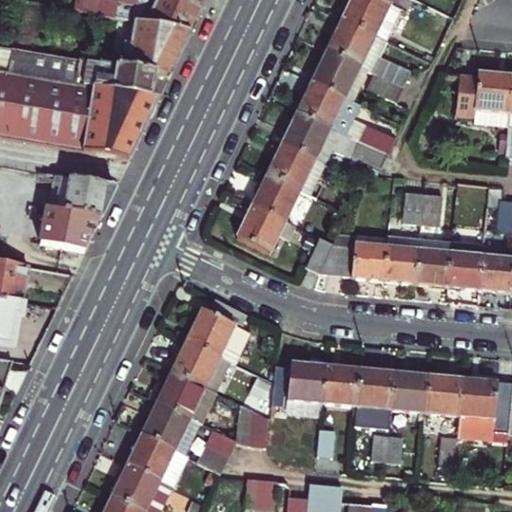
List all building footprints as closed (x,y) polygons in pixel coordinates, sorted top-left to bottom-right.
[(76,0),(74,13),(134,25),(190,36),(195,25),(200,14),(166,0),(116,0),(115,7),(81,0),(76,0)] [(166,0),(200,14),(204,5),(206,0),(166,0)] [(348,0),(347,4),(340,19),(387,41),(401,12),(397,11),(403,0),(348,0)] [(408,72),(379,58),(387,41),(340,19),(333,34),(325,50),(367,70),(377,74),(402,86),(408,72)] [(101,58),(100,67),(134,73),(155,77),(169,79),(179,58),(190,36),(134,25),(130,47),(113,44),(111,60),(101,58)] [(0,49),(0,76),(151,101),(153,89),(155,77),(134,73),(100,67),(12,52),(0,49)] [(367,70),(325,50),(318,66),(311,81),(353,101),(367,70)] [(479,116),(479,123),(511,126),(511,73),(498,72),(484,71),(483,76),(465,74),(461,115),(479,116)] [(368,93),(393,105),(402,86),(377,74),(368,93)] [(0,142),(128,164),(142,136),(156,108),(158,103),(151,101),(0,76),(0,142)] [(296,112),(371,147),(388,154),(394,141),(352,123),(361,105),(353,101),(311,81),(304,97),(296,112)] [(371,147),(296,112),(289,128),(282,143),(326,164),(332,152),(364,166),(371,147)] [(326,164),(282,143),(275,158),(268,174),(302,190),(311,194),(312,195),(326,164)] [(302,190),(268,174),(260,189),(253,204),(287,221),(302,190)] [(115,192),(50,180),(49,191),(54,192),(50,213),(100,223),(107,207),(115,192)] [(296,225),(311,194),(302,190),(287,221),(296,225)] [(427,221),(429,192),(407,190),(404,219),(427,221)] [(447,193),(429,192),(427,221),(444,223),(447,193)] [(511,200),(505,200),(502,229),(511,229),(511,200)] [(280,235),(287,221),(253,204),(246,220),(239,235),(273,251),(280,235)] [(84,256),(99,223),(50,213),(45,212),(39,247),(84,256)] [(289,240),(296,225),(287,221),(280,235),(289,240)] [(393,230),(359,227),(358,232),(357,240),(392,243),(393,230)] [(392,243),(388,278),(407,280),(421,281),(426,232),(393,229),(393,230),(392,243)] [(338,245),(325,273),(359,276),(388,278),(392,243),(357,240),(358,232),(345,231),(338,245)] [(458,235),(426,232),(421,281),(438,283),(454,284),(457,249),(458,235)] [(489,238),(458,235),(457,249),(488,252),(489,238)] [(325,273),(338,245),(322,237),(309,266),(325,273)] [(488,252),(457,249),(454,284),(470,286),(484,287),(488,252)] [(511,253),(488,252),(484,287),(502,289),(511,289),(511,253)] [(0,264),(0,302),(21,306),(24,288),(27,270),(0,264)] [(247,325),(253,313),(221,298),(216,309),(210,306),(202,323),(194,339),(231,357),(247,325)] [(0,346),(10,349),(16,318),(18,319),(19,313),(21,306),(0,302),(0,346)] [(239,361),(255,329),(247,325),(231,357),(239,361)] [(223,375),(231,357),(194,339),(187,355),(179,371),(216,389),(223,375)] [(223,375),(231,379),(239,361),(231,357),(223,375)] [(294,403),(295,398),(329,402),(333,365),(308,363),(300,362),(300,367),(281,366),(278,392),(277,402),(294,403)] [(12,365),(0,363),(0,402),(3,393),(12,365)] [(363,405),(367,368),(351,367),(333,365),(329,402),(363,405)] [(398,408),(401,371),(383,370),(367,368),(363,405),(398,408)] [(224,393),(216,389),(179,371),(172,387),(164,402),(209,424),(224,393)] [(432,411),(436,374),(417,373),(401,371),(398,408),(432,411)] [(436,374),(432,411),(465,414),(469,377),(452,376),(436,374)] [(463,438),(497,442),(498,427),(511,428),(511,381),(491,379),(469,377),(465,414),(463,434),(463,438)] [(246,403),(275,417),(277,402),(278,392),(256,382),(246,403)] [(328,414),(329,402),(295,398),(294,403),(293,411),(328,414)] [(209,424),(164,402),(157,417),(149,433),(195,454),(209,424)] [(266,447),(272,446),(275,417),(246,403),(242,402),(238,438),(241,439),(266,447)] [(340,450),(343,423),(327,421),(324,448),(340,450)] [(378,454),(393,455),(396,426),(380,425),(378,454)] [(396,426),(393,455),(408,456),(411,428),(396,426)] [(224,431),(217,447),(234,455),(241,439),(238,438),(224,431)] [(180,485),(195,454),(149,433),(142,448),(135,463),(180,485)] [(449,433),(447,460),(461,462),(463,438),(463,434),(449,433)] [(227,469),(234,455),(217,447),(210,461),(227,469)] [(166,511),(180,485),(135,463),(127,479),(120,494),(156,511),(166,511)] [(280,511),(283,487),(253,485),(249,511),(280,511)] [(312,511),(315,490),(293,488),(290,511),(312,511)] [(334,511),(337,492),(315,490),(312,511),(334,511)] [(156,511),(120,494),(112,510),(111,511),(156,511)] [(357,494),(355,511),(377,511),(379,496),(357,494)] [(392,511),(393,498),(379,496),(377,511),(392,511)]
